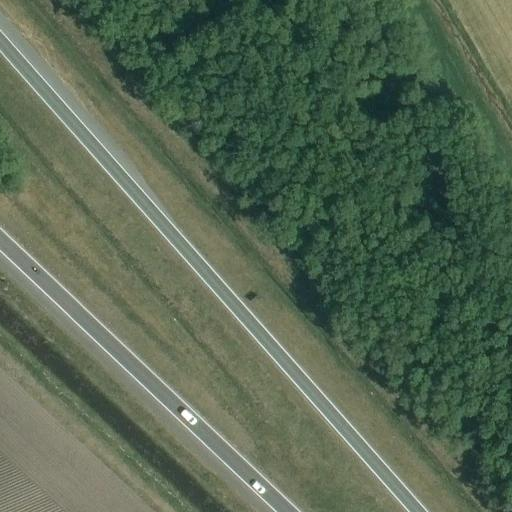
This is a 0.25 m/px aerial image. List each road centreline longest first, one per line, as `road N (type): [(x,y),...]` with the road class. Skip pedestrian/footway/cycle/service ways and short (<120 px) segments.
road 1 (trunk): [(422,511),(0,28)]
road 2 (trunk): [(0,240),(287,511)]
